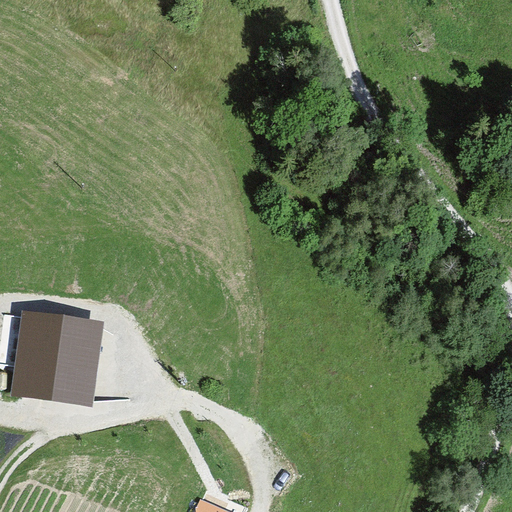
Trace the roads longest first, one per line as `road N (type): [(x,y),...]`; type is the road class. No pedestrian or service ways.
road 1 (track): [(511,322),(501,271),(411,171),(362,100),(334,0)]
road 2 (track): [(265,511),(259,456),(225,411),(191,392),(90,426)]
road 3 (track): [(463,511),(501,405),(511,335)]
